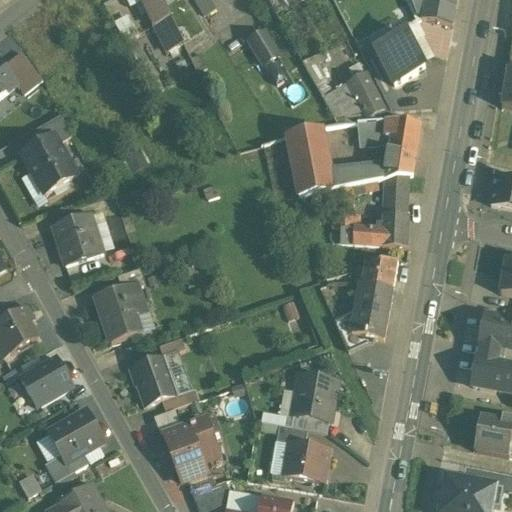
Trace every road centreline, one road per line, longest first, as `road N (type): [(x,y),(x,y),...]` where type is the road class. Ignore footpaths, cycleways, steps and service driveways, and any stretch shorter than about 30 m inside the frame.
road 1 (primary): [(389,511),(442,227)]
road 2 (residential): [(33,280),(165,511)]
road 3 (primary): [(442,227),(485,0)]
